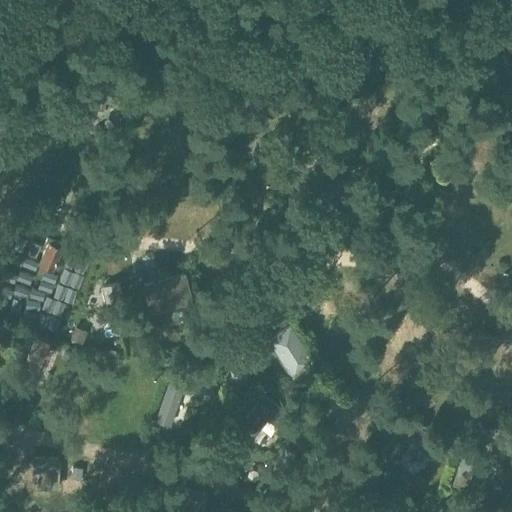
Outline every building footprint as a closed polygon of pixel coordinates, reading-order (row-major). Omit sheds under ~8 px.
[(37,68),(21,117),(38,122),(55,74),(37,68)] [(116,87),(81,77),(67,124),(83,128),(91,99),(111,105),(116,87)] [(143,86),(144,123),(170,122),(168,85),(143,86)] [(215,96),(219,116),(247,111),(244,91),(215,96)] [(0,246),(10,246),(10,233),(0,233),(0,246)] [(47,240),(37,263),(52,270),(62,246),(47,240)] [(149,313),(192,301),(184,272),(141,284),(149,313)] [(118,282),(101,285),(112,329),(128,325),(118,282)] [(290,322),(267,336),(292,377),(314,363),(290,322)] [(488,360),(500,337),(474,324),(462,347),(488,360)] [(34,335),(19,373),(33,379),(48,341),(34,335)] [(168,379),(154,418),(168,423),(183,384),(168,379)] [(383,449),(397,460),(413,440),(431,455),(443,441),(411,415),(383,449)] [(465,443),(450,485),(464,490),(479,447),(465,443)] [(60,458),(33,456),(32,487),(59,488),(60,458)] [(198,511),(203,493),(177,487),(170,511),(198,511)]
